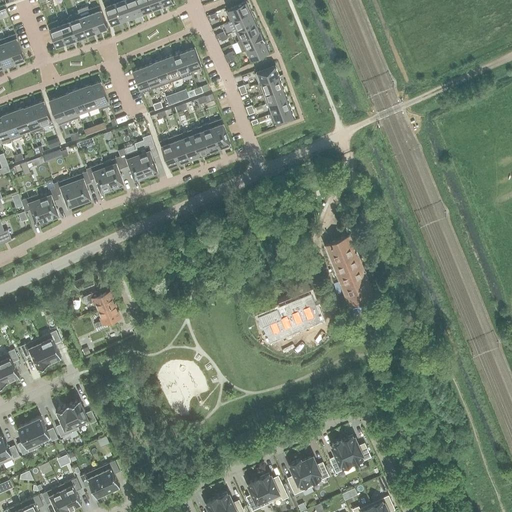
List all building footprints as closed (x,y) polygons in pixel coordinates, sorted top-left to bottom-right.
[(106,0),(103,1),(108,13),(111,24),(122,20),(114,0),(106,0)] [(114,0),(122,20),(132,17),(125,0),(114,0)] [(132,17),(143,13),(137,0),(125,0),(132,17)] [(137,0),(143,13),(153,9),(149,0),(137,0)] [(149,0),(153,9),(163,5),(161,0),(149,0)] [(246,1),(226,11),(230,20),(251,11),(246,1)] [(88,9),(90,13),(96,31),(107,27),(99,5),(88,9)] [(233,32),(235,31),(256,22),(251,11),(230,20),(228,21),(233,32)] [(87,35),(81,17),(79,12),(68,16),(69,18),(76,39),(87,35)] [(96,31),(90,13),(81,17),(87,35),(96,31)] [(66,43),(76,39),(69,18),(59,22),(58,22),(66,43)] [(47,24),(56,46),(66,43),(58,22),(59,22),(59,19),(47,24)] [(237,35),(239,40),(260,31),(256,22),(235,31),(237,35)] [(242,52),(246,50),(265,41),(260,31),(239,40),(237,41),(242,52)] [(14,62),(24,58),(15,33),(5,37),(14,62)] [(14,62),(5,37),(0,38),(0,56),(4,66),(14,62)] [(269,51),(265,41),(246,50),(251,59),(269,51)] [(202,68),(194,47),(184,51),(192,71),(202,68)] [(193,74),(192,71),(184,51),(174,55),(182,77),(193,74)] [(174,54),(163,58),(172,81),(182,77),(174,55),(174,54)] [(163,58),(153,62),(153,63),(161,85),(172,81),(163,58)] [(153,63),(143,66),(151,89),(161,85),(153,63)] [(279,76),(275,65),(257,72),(261,82),(279,76)] [(143,66),(133,70),(141,93),(151,89),(143,66)] [(260,95),(263,94),(283,87),(279,76),(261,82),(256,84),(260,95)] [(101,81),(91,85),(98,105),(97,105),(99,109),(110,105),(101,81)] [(80,88),(88,109),(88,108),(91,107),(97,105),(98,105),(91,85),(91,84),(80,88)] [(266,104),(268,103),(287,97),(283,87),(263,94),(266,104)] [(69,92),(70,92),(78,115),(79,114),(82,113),(89,111),(88,108),(88,109),(80,88),(69,92)] [(70,92),(60,96),(69,121),(80,117),(79,114),(78,115),(70,92)] [(69,121),(60,96),(49,100),(59,124),(69,121)] [(268,103),(272,114),(290,107),(287,97),(268,103)] [(44,100),(34,104),(42,126),(52,122),(44,100)] [(34,104),(24,108),(31,128),(30,128),(32,133),(43,128),(42,126),(34,104)] [(23,107),(13,111),(21,132),(21,131),(30,128),(31,128),(24,108),(23,107)] [(276,124),(294,117),(290,107),(272,114),(276,124)] [(2,115),(3,115),(12,140),(23,136),(21,131),(21,132),(13,111),(2,115)] [(0,139),(2,144),(12,140),(3,115),(0,116),(0,139)] [(220,146),(230,143),(221,118),(211,122),(220,146)] [(211,122),(201,126),(210,150),(220,146),(211,122)] [(201,126),(190,129),(199,155),(210,151),(210,150),(201,126)] [(189,158),(199,155),(190,129),(180,133),(189,158)] [(179,162),(189,158),(180,133),(169,137),(179,162)] [(48,141),(50,148),(61,145),(58,137),(48,141)] [(92,137),(87,139),(89,145),(95,143),(92,137)] [(179,162),(169,137),(159,141),(168,165),(179,162)] [(137,149),(146,175),(157,171),(152,157),(158,155),(154,143),(137,149)] [(60,149),(49,153),(51,158),(61,154),(60,149)] [(135,179),(146,175),(137,149),(120,156),(124,167),(130,165),(135,179)] [(118,169),(124,167),(120,156),(103,162),(112,187),(123,183),(118,169)] [(101,191),(112,187),(103,162),(86,168),(87,171),(90,180),(90,179),(96,177),(101,191)] [(90,179),(90,180),(87,171),(70,177),(79,202),(91,198),(86,186),(92,184),(90,179)] [(53,183),(55,187),(57,194),(63,192),(68,206),(79,202),(70,177),(53,183)] [(59,198),(57,194),(55,187),(49,189),(50,192),(39,195),(48,218),(49,218),(49,219),(58,216),(57,215),(58,214),(53,201),(59,198)] [(38,193),(21,200),(25,211),(31,209),(36,223),(48,218),(39,195),(38,193)] [(24,211),(19,213),(21,221),(27,219),(24,211)] [(0,220),(0,244),(11,239),(8,229),(4,231),(0,220)] [(350,234),(324,244),(349,305),(375,295),(350,234)] [(80,289),(94,284),(91,275),(73,282),(80,289)] [(311,286),(258,308),(267,330),(266,331),(267,333),(268,332),(270,336),(280,332),(283,337),(284,340),(310,328),(309,326),(307,321),(322,315),(321,311),(322,310),(321,308),(320,308),(311,286)] [(99,309),(114,303),(109,290),(95,296),(94,292),(83,296),(86,303),(93,300),(94,302),(96,301),(99,309)] [(119,316),(114,303),(99,309),(102,316),(100,317),(101,320),(94,323),(97,330),(107,326),(105,321),(119,316)] [(38,337),(49,362),(61,356),(55,343),(61,340),(56,329),(38,337)] [(49,362),(38,337),(20,345),(25,356),(31,354),(38,367),(49,362)] [(0,354),(0,364),(8,381),(19,375),(13,362),(19,359),(14,348),(0,354)] [(68,404),(77,424),(88,419),(90,423),(97,420),(92,409),(86,412),(79,399),(68,404)] [(79,428),(77,424),(68,404),(56,409),(62,423),(56,426),(61,437),(79,428)] [(39,444),(40,444),(51,438),(52,441),(58,438),(53,427),(47,430),(41,416),(29,421),(39,444)] [(41,446),(40,444),(39,444),(29,421),(17,427),(23,440),(17,443),(22,454),(41,446)] [(0,434),(0,459),(2,463),(20,455),(15,444),(9,447),(3,434),(0,434)] [(342,439),(354,464),(371,456),(366,445),(360,447),(355,436),(353,437),(352,435),(342,439)] [(354,464),(342,439),(332,444),(333,446),(331,447),(336,458),(331,461),(336,472),(354,464)] [(313,455),(302,460),(301,461),(313,486),(330,478),(324,464),(318,466),(313,455)] [(313,486),(301,461),(302,460),(301,458),(290,463),(291,465),(289,466),(294,477),(288,480),(294,494),(313,486)] [(97,467),(108,491),(120,486),(114,473),(120,471),(115,460),(97,467)] [(108,491),(97,467),(80,475),(85,486),(90,484),(96,496),(108,491)] [(269,473),(258,477),(270,502),(281,497),(282,499),(288,497),(282,483),(276,485),(271,474),(270,475),(269,473)] [(383,475),(377,477),(380,483),(385,481),(383,475)] [(70,508),(82,503),(76,490),(81,488),(76,477),(59,485),(70,508)] [(270,502),(258,477),(258,478),(258,477),(248,482),(249,484),(248,485),(253,496),(247,499),(252,510),(270,502)] [(10,480),(3,482),(7,490),(13,487),(10,480)] [(61,511),(70,508),(59,485),(42,493),(47,504),(52,501),(57,511),(61,511)] [(216,496),(223,511),(244,511),(240,502),(234,504),(229,493),(228,494),(227,492),(216,496)] [(38,494),(21,502),(25,511),(39,511),(38,508),(43,505),(38,494)] [(371,503),(375,511),(389,511),(388,509),(394,506),(389,495),(371,503)] [(223,511),(216,496),(206,501),(207,503),(206,504),(209,511),(223,511)] [(25,511),(21,502),(3,510),(4,511),(25,511)] [(304,502),(298,505),(301,511),(306,508),(304,502)] [(375,511),(371,503),(360,508),(359,506),(352,508),(353,511),(375,511)]
